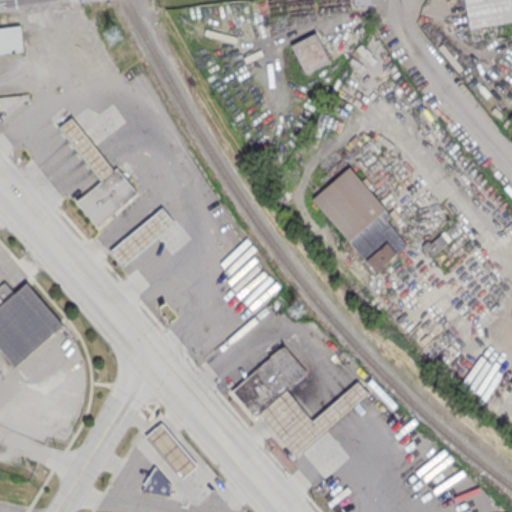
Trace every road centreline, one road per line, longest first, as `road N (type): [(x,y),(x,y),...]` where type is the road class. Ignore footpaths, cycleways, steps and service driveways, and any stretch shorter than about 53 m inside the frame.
road 1 (residential): [(511,158),(423,56),(396,0)]
road 2 (secondary): [(46,240),(151,363)]
road 3 (tertiary): [(76,495),(151,363)]
